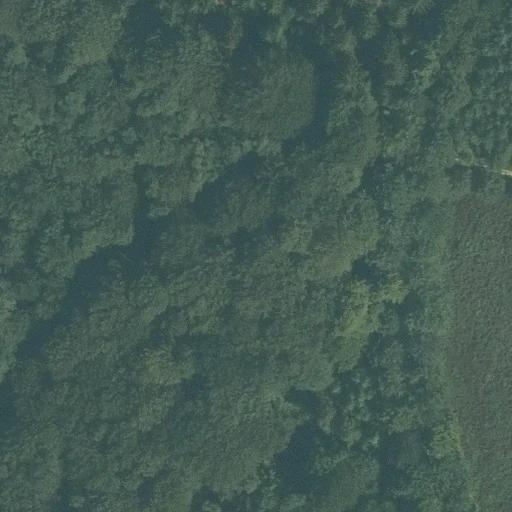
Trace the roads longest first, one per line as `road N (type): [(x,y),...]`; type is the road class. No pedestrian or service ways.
road 1 (track): [(22,511),(45,493),(100,412),(157,293),(278,208),(391,145),(416,144)]
road 2 (track): [(416,144),(403,271),(415,374),(453,511)]
road 3 (track): [(471,0),(428,75),(416,144)]
